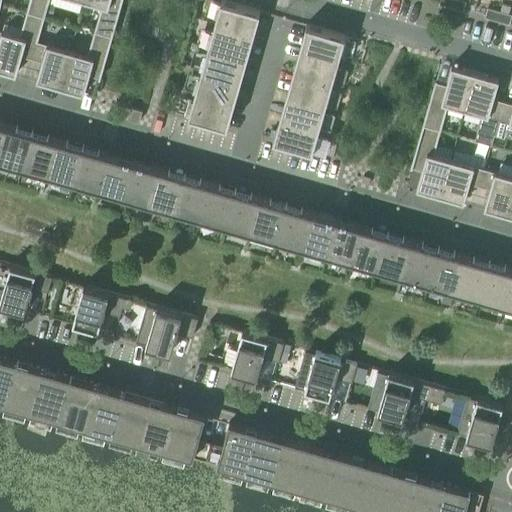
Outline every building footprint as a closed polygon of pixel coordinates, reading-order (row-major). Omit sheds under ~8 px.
[(28,0),(26,10),(44,15),(47,0),(28,0)] [(85,0),(101,4),(94,29),(112,35),(122,0),(85,0)] [(223,0),(220,0),(214,23),(253,34),(260,10),(223,0)] [(466,1),(461,0),(452,0),(451,7),(463,11),(466,1)] [(497,20),(500,11),(487,7),(484,17),(497,20)] [(44,15),(26,10),(18,35),(0,29),(0,69),(16,74),(21,55),(32,58),(37,40),(44,15)] [(511,14),(500,11),(497,20),(509,24),(511,14)] [(247,57),(253,34),(214,23),(208,46),(247,57)] [(306,23),(299,47),(338,58),(345,34),(306,23)] [(100,78),(112,35),(94,29),(87,54),(70,50),(60,86),(84,93),(89,75),(100,78)] [(60,86),(70,50),(37,40),(32,58),(42,61),(36,79),(60,86)] [(240,80),(247,57),(208,46),(201,69),(240,80)] [(332,81),(338,58),(299,47),(293,70),(332,81)] [(475,71),(451,65),(446,83),(435,80),(423,123),(441,128),(448,103),(465,108),(475,71)] [(234,103),(240,80),(201,69),(195,91),(234,103)] [(325,104),(332,81),(293,70),(286,93),(325,104)] [(499,78),(475,71),(465,108),(482,113),(475,138),(491,143),(494,133),(498,118),(503,100),(493,97),(499,78)] [(227,126),(234,103),(195,91),(188,114),(227,126)] [(319,127),(325,104),(286,93),(280,116),(319,127)] [(511,102),(503,100),(498,118),(494,133),(504,136),(507,128),(511,130),(511,102)] [(142,110),(131,106),(128,118),(139,121),(142,110)] [(312,150),(319,127),(280,116),(273,139),(312,150)] [(441,128),(423,123),(410,167),(421,170),(416,188),(440,195),(450,158),(434,153),(441,128)] [(32,131),(7,124),(0,147),(0,159),(22,166),(32,131)] [(58,138),(32,131),(22,166),(48,173),(58,138)] [(83,145),(58,138),(48,173),(73,180),(83,145)] [(108,153),(83,145),(73,180),(98,187),(108,153)] [(134,160),(108,153),(98,187),(124,195),(134,160)] [(479,185),(484,168),(450,158),(440,195),(463,201),(469,182),(479,185)] [(159,167),(134,160),(124,195),(149,202),(159,167)] [(184,174),(159,167),(149,202),(175,209),(184,174)] [(508,214),(511,198),(511,175),(484,168),(479,185),(489,188),(484,207),(508,214)] [(210,182),(184,174),(175,209),(200,216),(210,182)] [(235,189),(210,182),(200,216),(225,223),(235,189)] [(261,196),(235,189),(225,223),(251,231),(261,196)] [(286,203),(261,196),(251,231),(276,238),(286,203)] [(311,210),(286,203),(276,238),(302,245),(311,210)] [(337,218),(311,210),(302,245),(327,252),(337,218)] [(362,225),(337,218),(327,252),(352,260),(362,225)] [(388,232),(362,225),(352,260),(378,267),(388,232)] [(413,239),(388,232),(378,267),(403,274),(413,239)] [(438,247),(413,239),(403,274),(428,281),(438,247)] [(464,254),(438,247),(428,281),(454,289),(464,254)] [(489,261),(464,254),(454,289),(479,296),(489,261)] [(511,277),(511,267),(489,261),(479,296),(505,303),(511,277)] [(9,268),(0,265),(0,298),(0,299),(0,300),(0,302),(25,310),(31,286),(47,291),(52,276),(10,264),(9,268)] [(125,297),(83,285),(72,323),(98,331),(104,311),(120,315),(122,306),(125,297)] [(122,306),(130,308),(132,299),(125,297),(122,306)] [(192,336),(198,317),(157,306),(156,306),(146,304),(136,340),(146,343),(146,344),(171,351),(177,331),(192,336)] [(231,368),(257,376),(262,356),(278,360),(284,342),(242,330),(231,368)] [(357,363),(316,351),(315,352),(305,349),(295,386),(305,388),(304,389),(330,396),(335,376),(351,381),(357,363)] [(20,358),(0,352),(0,400),(7,402),(20,358)] [(46,366),(20,358),(7,402),(34,410),(36,402),(35,402),(39,389),(39,390),(46,366)] [(73,373),(46,366),(39,390),(39,389),(35,402),(36,402),(34,410),(60,417),(73,373)] [(388,373),(378,370),(367,406),(378,409),(377,410),(403,417),(414,379),(388,372),(388,373)] [(99,381),(73,373),(60,417),(87,425),(89,417),(88,417),(92,405),(99,381)] [(425,398),(430,383),(418,380),(414,394),(425,398)] [(126,388),(99,381),(92,405),(88,417),(89,417),(87,425),(113,432),(126,388)] [(445,388),(430,383),(425,398),(441,402),(445,388)] [(152,396),(126,388),(113,432),(140,440),(142,432),(141,432),(145,420),(146,420),(152,396)] [(477,398),(467,395),(457,432),(466,434),(466,435),(492,443),(503,404),(477,397),(477,398)] [(179,403),(152,396),(146,420),(145,420),(141,432),(142,432),(140,440),(166,447),(179,403)] [(218,414),(179,403),(166,447),(205,459),(218,414)] [(257,425),(218,414),(205,459),(244,470),(257,425)] [(284,433),(257,425),(244,470),(271,477),(274,470),(278,458),(277,457),(284,433)] [(310,441),(284,433),(277,457),(278,458),(274,470),(271,477),(297,485),(310,441)] [(337,448),(310,441),(297,485),(325,493),(337,448)] [(364,456),(337,448),(325,493),(351,500),(364,456)] [(390,463),(364,456),(351,500),(378,508),(390,463)] [(404,511),(416,471),(390,463),(378,508),(392,511),(404,511)] [(442,478),(416,471),(404,511),(433,511),(435,508),(436,503),(442,478)] [(477,511),(484,490),(442,478),(436,503),(433,511),(477,511)]
